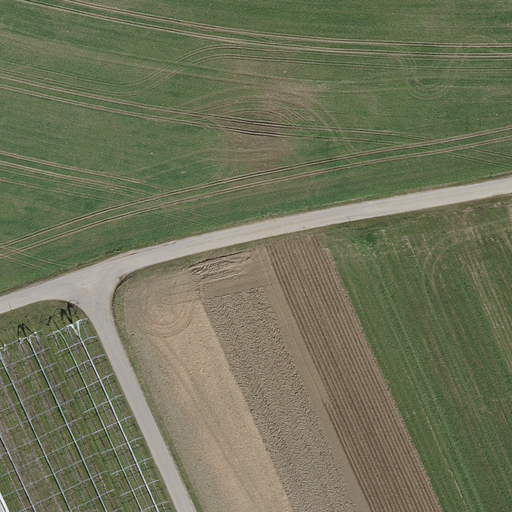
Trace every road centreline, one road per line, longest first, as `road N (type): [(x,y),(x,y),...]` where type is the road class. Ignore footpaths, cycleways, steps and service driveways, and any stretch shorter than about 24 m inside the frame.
road 1 (unclassified): [(0,304),(226,234),(511,183)]
road 2 (track): [(186,511),(82,275)]
